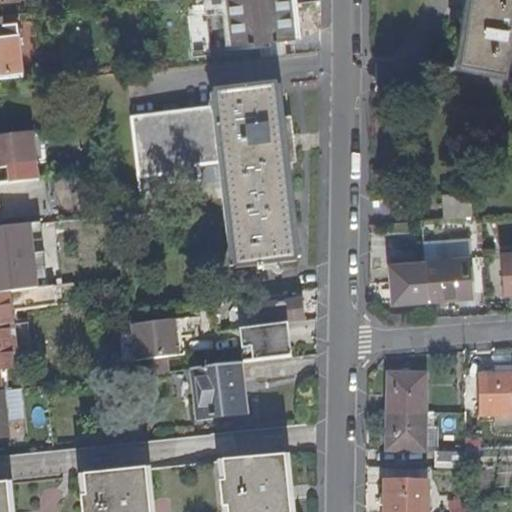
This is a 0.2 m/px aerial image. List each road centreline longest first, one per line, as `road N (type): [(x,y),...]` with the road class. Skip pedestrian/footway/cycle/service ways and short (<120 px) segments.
road 1 (residential): [(337,340),(338,89)]
road 2 (residential): [(337,340),(511,333)]
road 3 (residential): [(332,511),(337,340)]
road 4 (residential): [(441,0),(397,66),(383,78),(338,89)]
